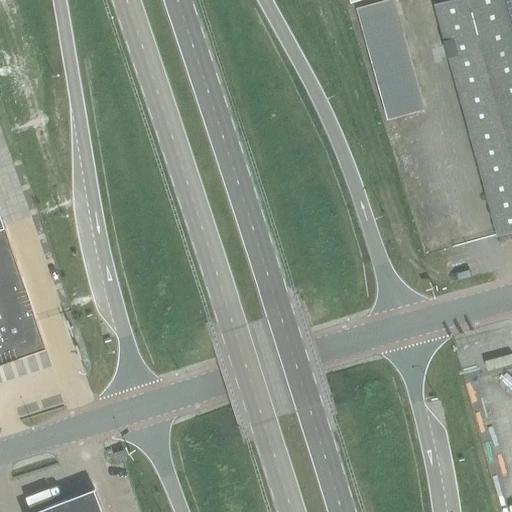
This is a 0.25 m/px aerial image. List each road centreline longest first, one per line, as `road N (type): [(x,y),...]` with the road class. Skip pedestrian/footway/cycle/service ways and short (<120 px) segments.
road 1 (primary): [(342,511),(177,0)]
road 2 (primary): [(126,0),(290,511)]
road 3 (primary): [(59,0),(105,265),(142,407)]
road 4 (primary): [(400,328),(335,136),(264,0)]
road 5 (unclassified): [(142,407),(400,328)]
road 6 (primary): [(439,511),(400,328)]
road 7 (unclassified): [(0,453),(142,407)]
